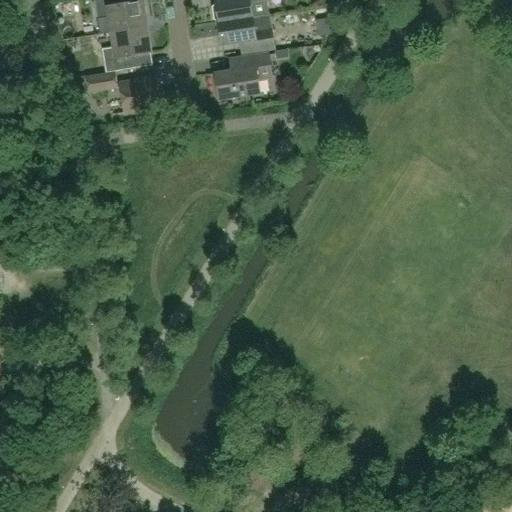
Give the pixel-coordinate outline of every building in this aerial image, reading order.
[(123,0),(93,0),(97,21),(100,35),(112,33),(146,28),(141,2),(124,5),(123,0)] [(219,22),(220,24),(268,16),(269,16),(266,0),(225,0),(216,2),(216,5),(212,8),(215,21),(219,22)] [(274,49),(268,16),(220,24),(223,46),(246,42),(248,54),(274,49)] [(146,28),(112,33),(114,50),(101,52),(106,75),(134,70),(132,57),(151,54),(146,28)] [(230,60),(232,72),(215,75),(219,100),(260,94),(258,81),(272,79),(268,54),(230,60)] [(116,89),(114,73),(106,75),(86,78),(89,93),(116,89)] [(124,114),(160,108),(155,81),(120,87),(124,114)]
